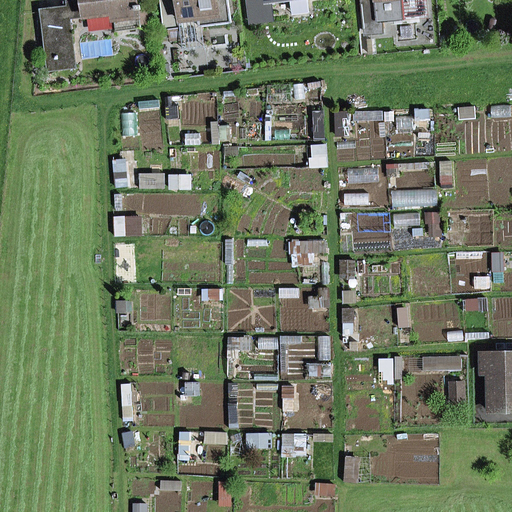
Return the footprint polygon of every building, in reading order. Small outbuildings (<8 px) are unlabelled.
[(138,0),(66,0),(68,9),(69,18),(115,13),(118,33),(143,30),(143,23),(148,23),(146,10),(142,10),(142,6),(139,7),(138,0)] [(199,19),(200,27),(232,24),(228,0),(172,0),(166,1),(171,41),(185,40),(182,21),(199,19)] [(402,19),(400,0),(363,0),(367,34),(382,33),(381,21),(402,19)] [(400,0),(402,19),(427,17),(425,0),(400,0)] [(252,23),(272,22),(270,2),(250,4),(252,23)] [(48,71),(75,68),(69,18),(68,9),(41,13),(48,71)] [(348,134),(349,112),(332,112),(331,133),(348,134)] [(490,375),(491,413),(511,412),(511,353),(482,354),(483,375),(490,375)]
